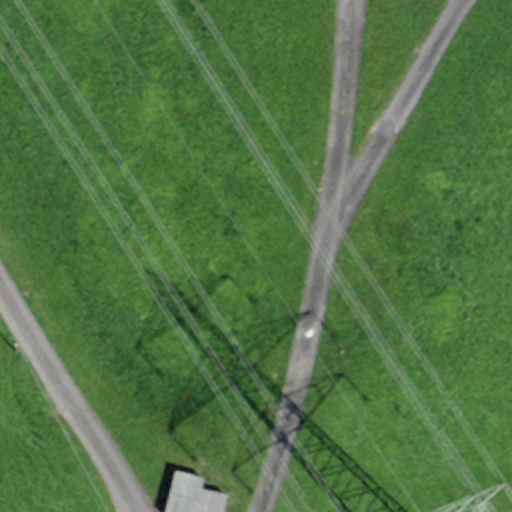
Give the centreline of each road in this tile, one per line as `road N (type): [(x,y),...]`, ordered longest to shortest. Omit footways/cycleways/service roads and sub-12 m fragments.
road 1 (track): [(255,511),(304,352),(351,0)]
road 2 (track): [(0,265),(136,511)]
road 3 (track): [(321,224),(472,0)]
